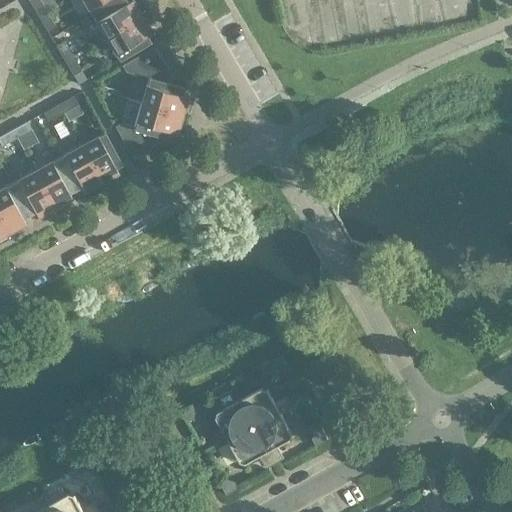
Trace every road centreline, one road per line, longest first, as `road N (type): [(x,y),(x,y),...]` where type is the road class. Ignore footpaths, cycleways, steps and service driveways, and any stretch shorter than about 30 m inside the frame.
road 1 (unclassified): [(440,425),(271,148)]
road 2 (residential): [(0,291),(271,148)]
road 3 (unclassified): [(273,511),(440,425)]
road 4 (unclassified): [(271,148),(183,0)]
